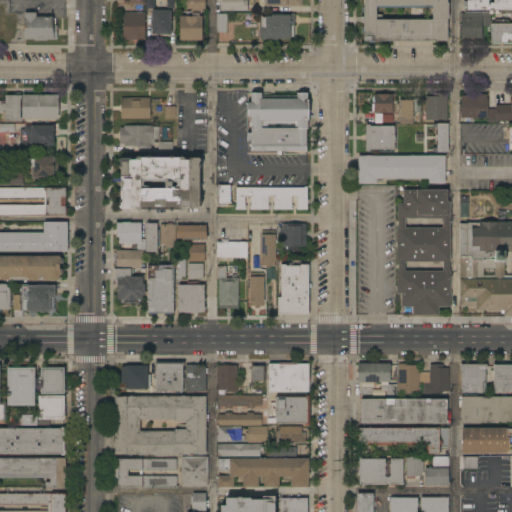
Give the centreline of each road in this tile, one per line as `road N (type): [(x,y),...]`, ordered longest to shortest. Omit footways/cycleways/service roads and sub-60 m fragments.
road 1 (residential): [(90,511),(94,0)]
road 2 (residential): [(511,69),(0,67)]
road 3 (secondary): [(511,340),(0,340)]
road 4 (residential): [(335,219),(334,0)]
road 5 (residential): [(337,491),(335,340)]
road 6 (residential): [(335,340),(335,219)]
